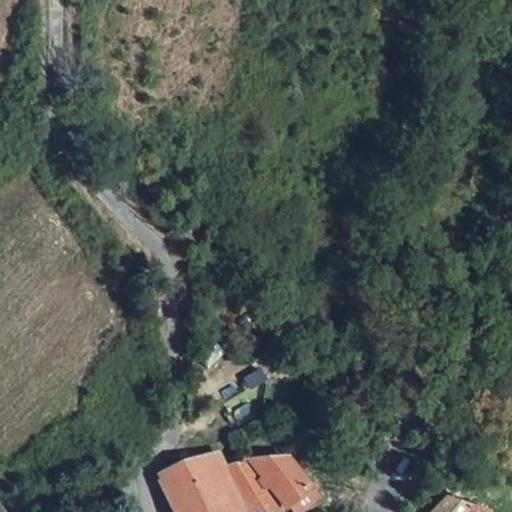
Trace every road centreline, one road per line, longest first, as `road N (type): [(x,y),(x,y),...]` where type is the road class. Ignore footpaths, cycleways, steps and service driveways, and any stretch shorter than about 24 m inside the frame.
road 1 (unclassified): [(149,511),(148,474),(179,412),(169,265),(158,245),(66,161),(52,124),(53,0)]
road 2 (track): [(511,205),(457,314),(427,455),(379,490),(364,511)]
